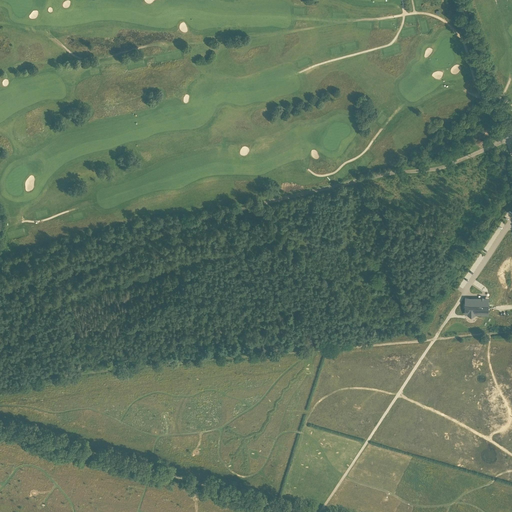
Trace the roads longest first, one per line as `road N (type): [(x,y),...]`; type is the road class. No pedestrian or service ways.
road 1 (track): [(485,148),(482,133),(491,124),(465,47),(445,22),(425,13),(82,59),(49,38),(0,24)]
road 2 (unclassified): [(0,293),(221,214),(437,168),(507,139)]
road 3 (track): [(0,391),(128,367),(434,339)]
road 4 (track): [(297,511),(0,426)]
road 5 (track): [(0,342),(80,289),(193,260)]
road 6 (unclassified): [(507,139),(460,0)]
road 7 (track): [(402,0),(403,21),(389,44),(297,73)]
